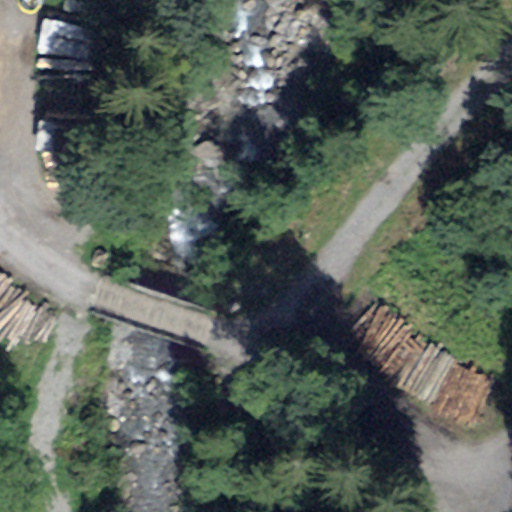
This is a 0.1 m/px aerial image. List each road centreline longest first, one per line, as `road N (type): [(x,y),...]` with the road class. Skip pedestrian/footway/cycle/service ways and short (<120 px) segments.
road 1 (track): [(511,52),(361,222),(342,255),(328,322),(351,378),(376,407),(511,485)]
road 2 (track): [(328,322),(210,327),(98,291),(0,233)]
